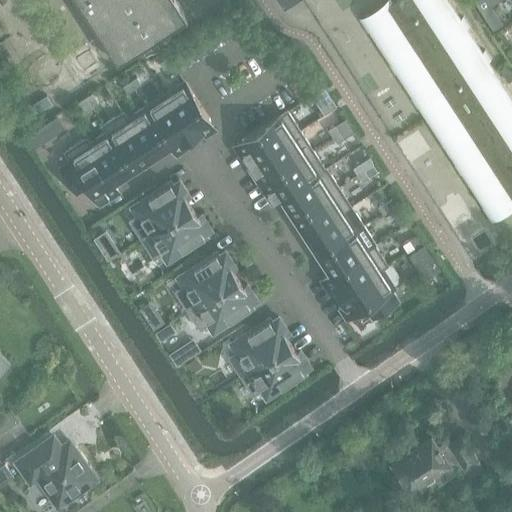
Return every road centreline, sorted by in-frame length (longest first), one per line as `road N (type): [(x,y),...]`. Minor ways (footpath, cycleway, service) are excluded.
road 1 (residential): [(198,498),(0,190)]
road 2 (residential): [(338,354),(215,168)]
road 3 (residential): [(198,498),(361,386)]
road 4 (residential): [(361,386),(511,282)]
